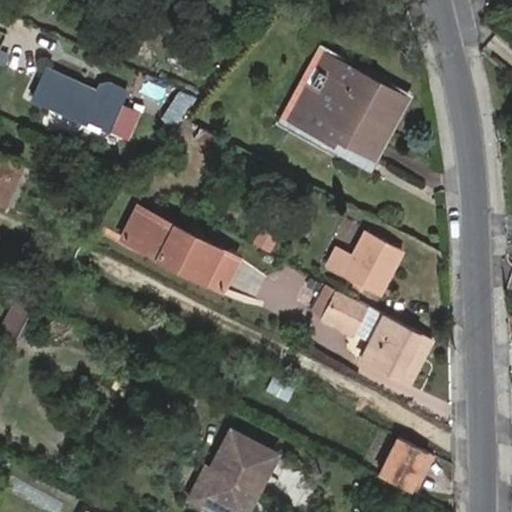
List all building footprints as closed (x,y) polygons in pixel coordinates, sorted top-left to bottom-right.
[(292,117),(331,139),(334,133),(372,152),(404,94),(328,52),(292,117)] [(95,90),(46,68),(34,96),(125,137),(137,111),(122,104),(127,91),(110,84),(104,88),(98,85),(95,90)] [(172,123),(194,97),(181,91),(162,114),(172,123)] [(0,201),(1,201),(19,162),(0,154),(0,201)] [(217,286),(232,255),(132,204),(117,236),(217,286)] [(252,220),(244,238),(256,244),(266,227),(252,220)] [(342,271),(379,291),(401,249),(364,229),(342,271)] [(350,329),(365,302),(335,286),(321,315),(350,329)] [(408,382),(432,337),(384,311),(361,357),(408,382)] [(273,374),(266,389),(289,399),(295,385),(273,374)] [(275,449),(229,425),(209,465),(205,463),(188,495),(212,507),(210,511),(234,511),(248,486),(254,490),(275,449)] [(406,486),(425,447),(398,434),(379,472),(406,486)] [(433,452),(425,447),(406,486),(414,490),(433,452)]
